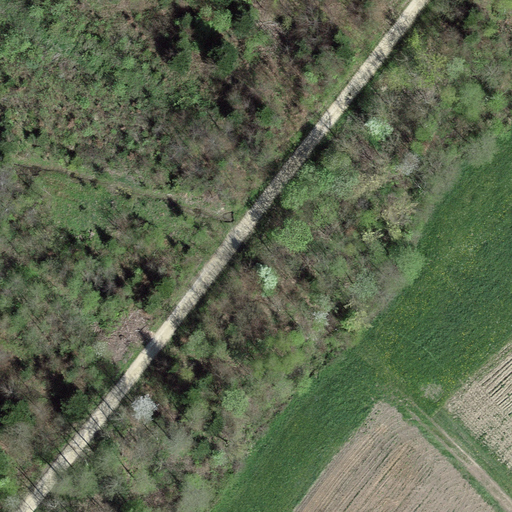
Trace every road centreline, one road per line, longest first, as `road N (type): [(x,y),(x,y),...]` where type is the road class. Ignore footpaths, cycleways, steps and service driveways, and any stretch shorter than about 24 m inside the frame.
road 1 (track): [(26,511),(421,0)]
road 2 (track): [(425,421),(511,509)]
